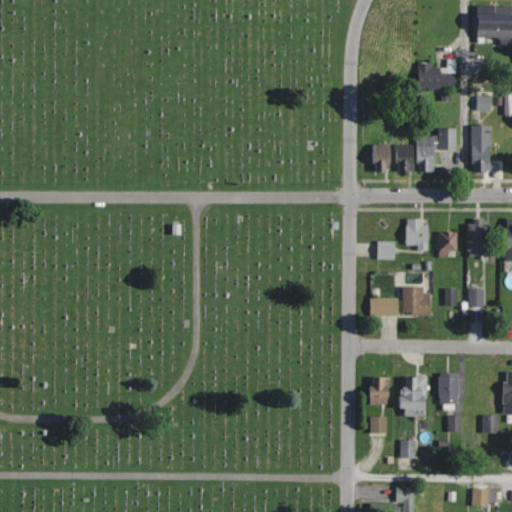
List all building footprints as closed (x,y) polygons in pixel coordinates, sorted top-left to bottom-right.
[(511,13),(476,14),(476,38),(500,38),(500,44),(511,43),(511,13)] [(447,67),(430,67),(430,62),(418,62),(418,89),(457,89),(457,58),(447,58),(447,67)] [(472,126),(472,172),(492,172),(492,126),(472,126)] [(417,136),(417,145),(397,145),(396,171),(435,172),(436,149),(457,149),(457,128),(439,128),(439,136),(417,136)] [(391,144),(374,144),(374,172),(391,172),(391,144)] [(406,248),(429,248),(429,218),(406,218),(406,248)] [(468,220),(468,252),(490,252),(490,220),(468,220)] [(457,257),(457,231),(439,231),(439,257),(457,257)] [(395,259),(395,240),(377,240),(377,259),(395,259)] [(432,315),(432,287),(403,287),(403,315),(432,315)] [(457,289),(446,289),(446,304),(457,304),(457,289)] [(468,306),(483,306),(483,289),(468,289),(468,306)] [(370,315),(398,315),(398,297),(370,297),(370,315)] [(440,373),(440,405),(459,405),(459,373),(440,373)] [(390,405),(390,377),(371,377),(371,404),(390,405)] [(427,377),(403,377),(403,416),(427,416),(427,377)] [(387,416),(371,416),(371,433),(387,433),(387,416)] [(460,416),(448,416),(449,431),(461,431),(460,416)] [(416,457),(416,440),(400,440),(400,457),(416,457)] [(396,501),(404,501),(403,511),(414,511),(415,486),(396,486),(396,501)] [(496,490),(473,490),(473,507),(496,507),(496,490)]
